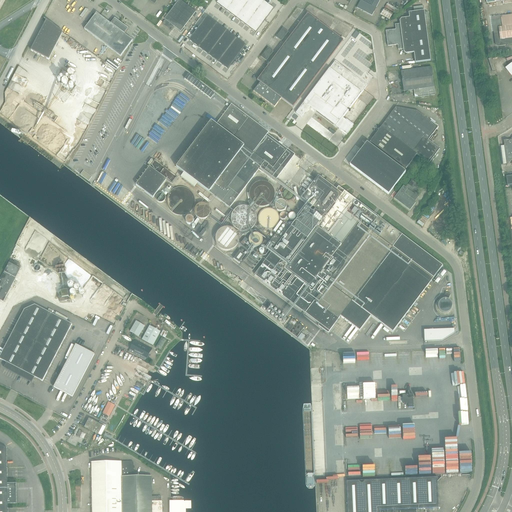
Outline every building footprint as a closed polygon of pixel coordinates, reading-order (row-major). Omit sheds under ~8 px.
[(180,0),(179,0),(164,19),(165,20),(162,24),(170,30),(173,26),(180,32),(196,12),(180,0)] [(218,0),(217,3),(220,6),(221,7),(222,7),(225,9),(225,10),(226,10),(227,11),(227,10),(230,13),(231,14),(232,14),(235,16),(235,17),(236,17),(237,18),(240,20),(240,21),(241,21),(241,22),(242,21),(245,24),(245,25),(246,25),(247,25),(250,27),(249,28),(251,29),(252,30),(252,29),(256,32),(255,32),(256,33),(265,21),(274,9),(273,8),(273,9),(270,6),(269,5),(267,4),(264,2),(263,1),(263,0),(262,1),(261,0),(218,0)] [(360,0),(357,8),(372,16),(380,0),(360,0)] [(388,6),(397,10),(399,6),(390,1),(388,6)] [(381,14),(389,20),(393,13),(384,8),(381,14)] [(400,22),(400,24),(395,25),(396,30),(386,31),(388,46),(398,45),(398,50),(403,49),(404,51),(404,52),(406,54),(407,54),(414,53),(415,63),(430,61),(424,11),(409,13),(409,18),(402,19),(401,19),(400,21),(400,22)] [(109,22),(100,16),(96,13),(84,30),(120,57),(133,41),(124,34),(124,33),(127,30),(114,20),(112,24),(110,24),(110,25),(109,24),(109,22)] [(343,41),(318,22),(308,14),(257,80),(260,83),(253,91),(274,107),(281,98),(293,107),(343,41)] [(511,14),(492,17),(495,45),(497,46),(511,44),(511,14)] [(198,28),(189,40),(190,40),(193,42),(193,43),(194,44),(195,44),(198,46),(198,47),(199,48),(199,47),(203,50),(202,50),(203,51),(204,51),(208,53),(207,54),(208,54),(209,55),(212,57),(213,58),(214,59),(214,58),(217,61),(218,62),(219,62),(222,64),(222,65),(223,66),(225,67),(225,66),(228,69),(237,57),(246,45),(245,45),(242,43),(243,43),(241,42),(240,41),(236,39),(237,38),(236,38),(235,37),(231,35),(232,35),(231,34),(230,33),(230,34),(227,31),(226,30),(225,30),(222,28),(222,27),(221,27),(220,26),(217,24),(216,23),(215,22),(215,23),(212,20),(211,19),(210,19),(207,17),(207,16),(198,28)] [(31,51),(35,53),(49,60),(63,33),(46,20),(31,51)] [(345,21),(343,25),(352,30),(354,25),(345,21)] [(276,37),(281,41),(288,32),(283,28),(276,37)] [(261,57),(266,61),(273,52),(268,47),(261,57)] [(108,59),(121,68),(124,64),(111,54),(108,59)] [(329,69),(296,113),(301,117),(310,107),(346,134),(353,126),(342,118),(367,85),(351,74),(352,73),(351,73),(335,61),(330,68),(329,69)] [(436,72),(391,78),(393,90),(433,96),(439,96),(436,72)] [(211,121),(176,168),(230,208),(259,170),(274,182),(295,155),(268,135),(267,134),(268,133),(249,118),(231,105),(221,119),(216,125),(211,121)] [(395,108),(370,141),(406,169),(417,154),(429,163),(440,149),(428,140),(438,127),(417,111),(395,108)] [(506,164),(507,166),(508,166),(511,161),(511,160),(511,139),(503,141),(504,146),(499,146),(501,165),(506,164)] [(367,143),(350,165),(388,195),(406,172),(367,143)] [(149,167),(136,185),(153,198),(167,180),(149,167)] [(309,203),(254,275),(319,324),(318,326),(328,333),(340,316),(359,331),(371,316),(393,332),(443,266),(378,217),(377,217),(374,215),(372,214),(373,213),(372,213),(368,210),(367,210),(363,206),(362,205),(361,205),(356,201),(350,196),(349,196),(344,192),(344,191),(343,192),(344,192),(343,193),(342,194),(338,191),(337,190),(318,176),(315,180),(302,198),(309,203)] [(408,185),(413,188),(416,184),(411,180),(408,185)] [(188,205),(196,193),(187,187),(189,184),(186,181),(176,196),(188,205)] [(253,186),(252,187),(251,188),(251,189),(250,190),(250,191),(250,192),(249,193),(249,194),(249,195),(249,196),(250,197),(250,199),(250,200),(251,201),(251,202),(252,203),(253,203),(254,204),(254,205),(255,206),(256,206),(257,207),(258,207),(260,207),(261,207),(262,208),(263,208),(264,207),(265,207),(266,207),(267,207),(268,206),(269,206),(270,205),(271,204),(272,203),(273,202),(274,201),(274,200),(275,198),(275,197),(275,196),(275,195),(275,194),(275,193),(275,192),(275,191),(274,190),(274,188),(273,188),(273,187),(272,186),(271,185),(270,184),(269,184),(268,183),(267,183),(266,182),(265,182),(264,182),(263,182),(262,182),(260,182),(259,182),(258,182),(257,183),(256,183),(255,184),(254,184),(253,185),(253,186)] [(403,186),(397,195),(394,199),(410,211),(416,202),(415,201),(418,197),(403,186)] [(284,198),(285,199),(286,200),(287,200),(288,200),(289,200),(290,200),(291,200),(291,199),(292,199),(293,198),(293,197),(294,197),(294,196),(294,195),(294,194),(294,193),(293,192),(293,191),(292,191),(291,190),(290,190),(289,189),(288,189),(287,190),(286,190),(285,191),(284,191),(284,192),(284,193),(283,194),(283,195),(283,196),(284,196),(284,197),(284,198)] [(276,210),(277,211),(278,211),(279,212),(280,212),(281,212),(282,212),(283,212),(284,211),(285,211),(285,210),(286,209),(286,208),(287,207),(287,206),(287,205),(286,205),(286,204),(286,203),(285,203),(285,202),(284,202),(284,201),(283,201),(282,201),(281,201),(280,201),(279,201),(278,201),(278,202),(277,202),(276,203),(276,204),(275,205),(275,206),(275,207),(275,208),(275,209),(276,209),(276,210)] [(234,211),(233,212),(232,213),(232,214),(231,215),(231,216),(231,217),(231,218),(231,220),(231,221),(231,222),(232,223),(232,224),(232,225),(233,226),(234,227),(234,228),(235,229),(236,229),(237,230),(238,230),(239,231),(240,231),(241,232),(242,232),(244,232),(245,232),(246,232),(247,231),(248,231),(249,231),(250,230),(251,230),(252,229),(253,228),(254,227),(254,226),(255,225),(256,224),(256,223),(256,222),(257,221),(257,220),(257,219),(257,218),(257,216),(256,215),(256,214),(256,213),(255,212),(254,211),(254,210),(253,209),(252,209),(251,208),(250,207),(249,207),(248,207),(247,206),(246,206),(245,206),(243,206),(242,206),(241,206),(240,206),(239,207),(238,207),(237,208),(236,208),(235,209),(234,210),(234,211)] [(268,230),(269,230),(270,230),(271,230),(271,229),(272,229),(273,229),(274,229),(275,228),(276,228),(276,227),(277,226),(278,226),(278,225),(278,224),(279,223),(279,222),(279,221),(280,220),(280,219),(280,218),(279,217),(279,216),(279,215),(278,214),(278,213),(277,213),(277,212),(276,211),(275,211),(275,210),(274,210),(273,209),(272,209),(271,209),(270,209),(269,209),(268,209),(267,209),(266,209),(265,209),(264,210),(263,210),(263,211),(262,211),(261,212),(261,213),(260,213),(260,214),(259,215),(259,216),(259,217),(258,218),(258,219),(258,220),(258,221),(259,222),(259,223),(260,224),(260,225),(261,226),(262,227),(263,228),(264,229),(265,229),(266,229),(267,230),(268,230)] [(228,227),(228,225),(223,226),(223,228),(222,228),(221,229),(220,229),(219,230),(219,231),(218,231),(217,232),(217,233),(216,234),(216,235),(216,236),(215,237),(215,238),(215,239),(215,240),(216,241),(216,242),(216,243),(217,244),(217,245),(218,246),(218,247),(219,248),(220,248),(221,249),(222,250),(223,250),(224,251),(225,251),(226,251),(226,253),(232,252),(232,250),(233,250),(234,249),(235,248),(236,247),(237,246),(238,245),(238,244),(239,243),(239,242),(239,241),(239,239),(239,238),(239,237),(239,236),(239,235),(238,234),(238,233),(237,232),(237,231),(236,231),(235,230),(234,229),(233,228),(232,228),(231,227),(230,227),(228,227)] [(250,237),(249,238),(249,239),(249,240),(249,241),(249,242),(249,243),(250,243),(250,244),(251,245),(252,246),(253,246),(253,247),(254,247),(255,247),(256,247),(257,247),(258,247),(259,247),(259,246),(260,246),(261,245),(262,245),(262,244),(262,243),(263,242),(263,241),(263,240),(263,239),(262,238),(262,237),(262,236),(261,236),(260,235),(259,234),(258,234),(257,234),(257,233),(256,233),(255,233),(255,234),(254,234),(253,234),(252,234),(252,235),(251,235),(251,236),(250,236),(250,237)] [(269,243),(273,247),(280,239),(275,235),(269,243)] [(266,244),(263,250),(270,253),(273,247),(266,244)] [(241,265),(251,273),(262,259),(252,250),(251,251),(249,250),(247,253),(249,254),(241,265)] [(234,259),(240,264),(246,255),(240,251),(234,259)] [(4,272),(15,278),(20,268),(9,262),(4,272)] [(15,279),(3,273),(0,278),(0,286),(3,288),(0,293),(0,299),(3,302),(15,279)] [(69,300),(67,291),(61,292),(61,293),(59,293),(60,298),(59,299),(59,302),(69,300)] [(34,305),(24,310),(0,356),(0,359),(7,363),(4,368),(32,383),(35,377),(42,381),(72,324),(34,305)] [(130,331),(139,337),(145,326),(136,321),(130,331)] [(142,339),(153,345),(160,332),(149,326),(142,339)] [(455,334),(456,341),(460,341),(461,345),(465,345),(464,332),(458,333),(458,334),(455,334)] [(119,341),(128,346),(132,338),(123,334),(119,341)] [(128,352),(145,361),(152,348),(135,339),(128,352)] [(54,387),(72,397),(94,354),(76,344),(54,387)] [(417,347),(404,348),(405,363),(417,363),(417,367),(431,366),(431,363),(436,363),(435,347),(417,347)] [(463,370),(452,371),(454,383),(456,383),(456,384),(465,383),(463,370)] [(414,408),(413,398),(413,396),(403,396),(403,403),(408,403),(408,408),(413,407),(413,408),(414,408)] [(458,418),(473,418),(473,409),(467,409),(467,407),(470,407),(470,397),(455,397),(455,409),(459,409),(459,410),(454,410),(454,416),(452,416),(452,420),(458,420),(458,418)] [(103,413),(101,417),(107,419),(108,416),(109,416),(115,406),(108,402),(102,413),(103,413)] [(86,427),(98,433),(101,426),(97,424),(97,423),(91,419),(90,420),(89,420),(86,427)] [(421,425),(408,426),(408,434),(420,433),(420,439),(432,438),(432,435),(434,435),(434,420),(420,421),(421,425)] [(407,436),(407,423),(393,423),(393,421),(367,422),(367,428),(353,428),(353,436),(351,436),(351,440),(365,439),(365,440),(394,439),(394,436),(407,436)] [(0,444),(0,511),(7,511),(8,504),(16,503),(16,483),(7,483),(6,448),(0,444)] [(410,459),(397,459),(398,473),(410,473),(410,459)] [(121,511),(121,462),(91,462),(91,481),(91,511),(121,511)] [(132,462),(121,462),(121,511),(161,511),(162,501),(161,501),(161,496),(152,496),(151,476),(133,477),(133,463),(132,462)] [(396,465),(370,466),(370,474),(396,474),(396,465)] [(437,477),(346,481),(347,511),(416,511),(416,509),(438,508),(437,477)]
